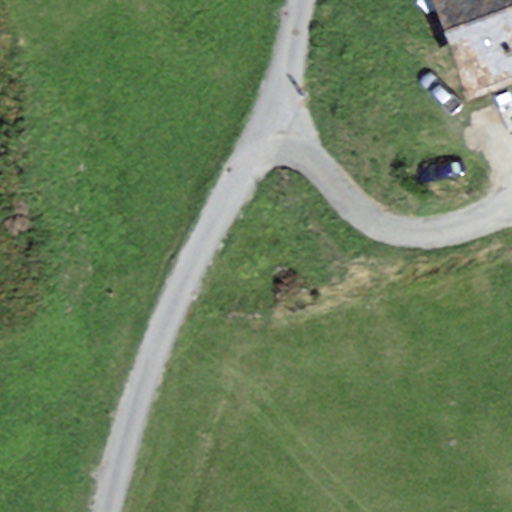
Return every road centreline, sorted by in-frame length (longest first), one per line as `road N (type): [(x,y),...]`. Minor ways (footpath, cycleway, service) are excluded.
road 1 (unclassified): [(301,0),(279,86),(151,355),(106,511)]
road 2 (track): [(261,128),(406,236),(510,211)]
